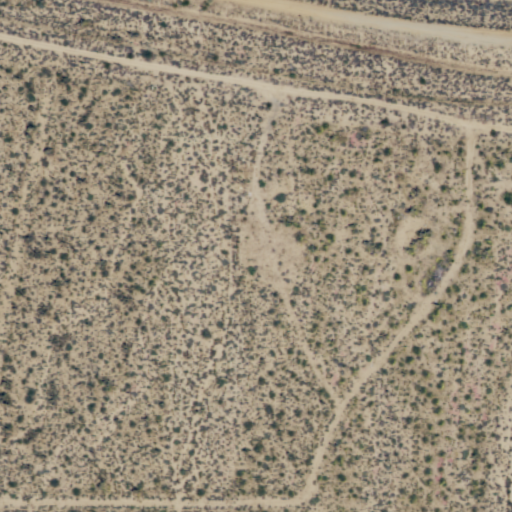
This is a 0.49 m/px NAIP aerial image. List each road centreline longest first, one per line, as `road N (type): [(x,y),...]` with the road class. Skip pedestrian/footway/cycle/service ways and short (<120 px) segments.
road 1 (residential): [(0,26),(511,123)]
road 2 (residential): [(314,511),(303,494),(343,397),(449,276),(466,244),(471,120)]
road 3 (residential): [(0,494),(303,494)]
